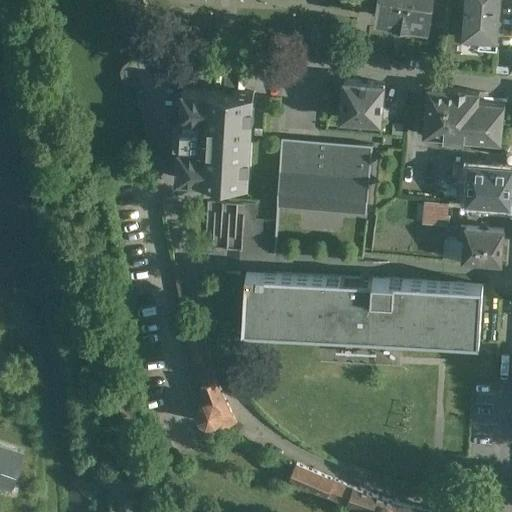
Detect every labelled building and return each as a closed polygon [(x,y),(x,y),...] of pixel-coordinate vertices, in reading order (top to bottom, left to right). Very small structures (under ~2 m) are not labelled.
[(378,0),(376,16),(427,25),(430,0),(378,0)] [(500,0),(464,0),(462,38),(478,39),(478,48),(497,50),(500,0)] [(384,83),(344,79),(340,118),(380,121),(384,83)] [(253,91),(183,86),(181,112),(176,112),(174,145),(178,146),(177,176),(247,180),(253,91)] [(479,92),(428,87),(423,135),(501,142),(504,104),(478,101),(479,92)] [(287,133),(279,203),(366,213),(373,142),(321,136),(287,133)] [(511,167),(469,164),(467,202),(509,205),(511,167)] [(449,203),(425,201),(423,223),(447,225),(449,203)] [(504,228),(460,225),(459,238),(464,239),(462,260),(501,263),(504,228)] [(482,284),(247,270),(243,327),(479,341),(482,284)] [(210,353),(198,318),(193,319),(187,321),(196,358),(210,353)] [(337,362),(377,363),(377,338),(337,337),(337,362)] [(210,353),(196,358),(208,401),(204,403),(202,405),(201,406),(200,408),(199,411),(200,413),(200,415),(201,417),(202,419),(204,420),(206,421),(209,422),(212,421),(214,421),(215,420),(228,428),(236,422),(231,413),(225,399),(224,399),(216,381),(220,380),(210,353)] [(21,450),(0,442),(0,482),(8,485),(16,463),(17,463),(21,450)] [(334,479),(297,462),(290,475),(297,480),(296,480),(328,492),(334,479)] [(353,486),(334,479),(328,492),(348,500),(353,486)] [(398,502),(353,486),(348,500),(375,508),(377,510),(375,511),(396,511),(397,511),(396,510),(398,502)] [(454,511),(398,502),(396,510),(397,511),(396,511),(454,511)]
